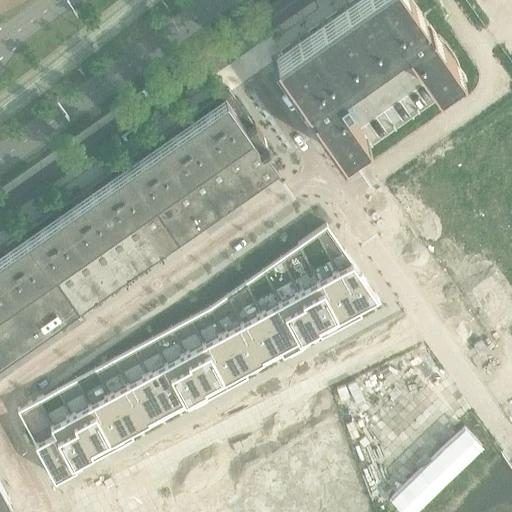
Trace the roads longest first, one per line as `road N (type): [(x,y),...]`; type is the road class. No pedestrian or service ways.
road 1 (residential): [(0,420),(12,383),(320,172)]
road 2 (residential): [(320,172),(511,445)]
road 3 (residential): [(0,211),(232,47)]
road 4 (secondary): [(0,156),(215,0)]
road 5 (track): [(339,198),(495,86),(511,82)]
road 6 (residential): [(320,172),(232,47)]
